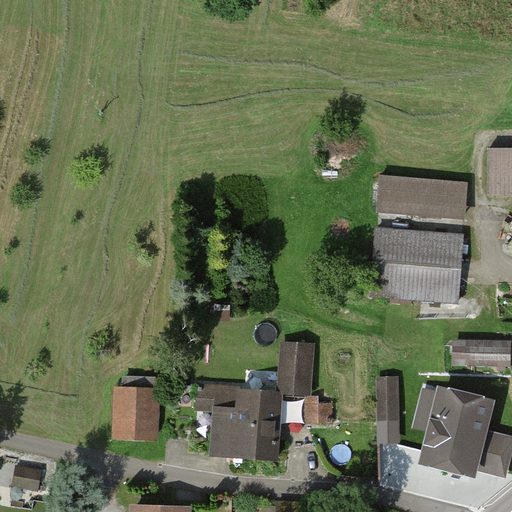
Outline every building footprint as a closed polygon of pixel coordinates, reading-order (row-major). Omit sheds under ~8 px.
[(511,149),(490,150),(490,197),(511,196),(511,149)] [(382,178),(379,220),(466,226),(469,184),(382,178)] [(464,295),(466,242),(377,239),(375,292),(464,295)] [(249,391),(244,457),(276,460),(282,395),(308,397),(312,347),(286,345),(282,393),(249,391)] [(511,348),(455,346),(454,363),(511,366),(511,348)] [(397,378),(380,378),(381,412),(398,412),(397,378)] [(212,455),(244,457),(249,391),(199,386),(198,408),(216,410),(212,455)] [(158,447),(160,389),(117,388),(116,446),(158,447)] [(489,404),(442,393),(428,453),(504,473),(511,443),(481,435),(489,404)] [(336,421),(334,399),(310,400),(311,422),(336,421)] [(42,469),(17,466),(14,487),(39,491),(42,469)] [(308,511),(309,503),(278,502),(277,511),(308,511)]
